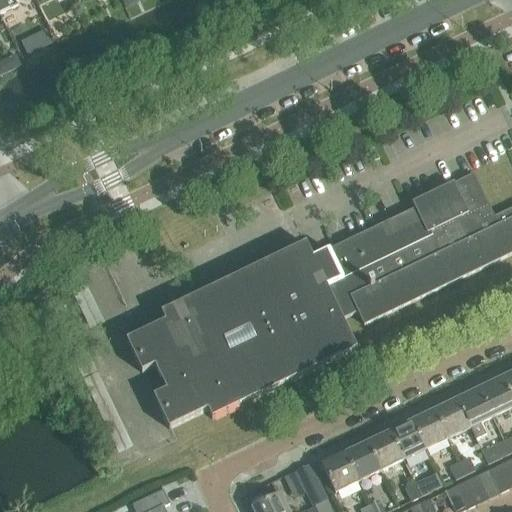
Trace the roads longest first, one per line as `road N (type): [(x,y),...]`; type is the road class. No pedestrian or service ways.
road 1 (residential): [(222,511),(207,482),(511,336)]
road 2 (tertiary): [(172,139),(464,0)]
road 3 (tertiary): [(172,139),(79,169),(36,204)]
road 4 (tertiary): [(36,204),(86,194),(172,139)]
